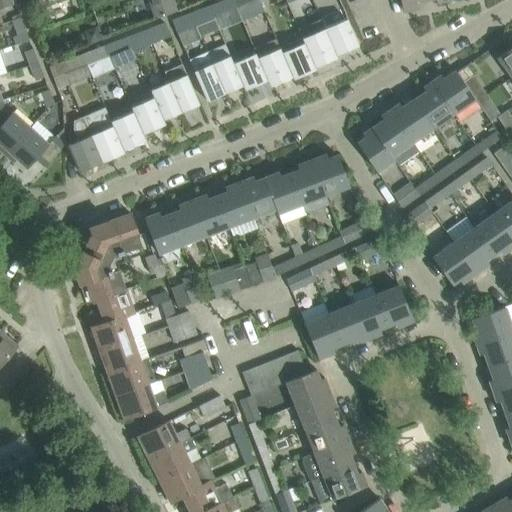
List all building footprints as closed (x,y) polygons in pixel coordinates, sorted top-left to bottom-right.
[(173,0),(147,0),(153,16),(154,18),(177,11),(173,0)] [(232,0),(225,0),(209,6),(214,18),(236,9),(232,0)] [(232,0),(236,9),(258,0),(232,0)] [(426,0),(400,0),(403,11),(419,7),(418,2),(426,0)] [(209,6),(191,14),(197,28),(204,25),(206,30),(217,26),(214,18),(209,6)] [(197,28),(191,14),(172,21),(178,35),(197,28)] [(336,55),(325,29),(319,18),(297,29),(302,39),(315,70),(316,70),(314,65),(336,55)] [(18,36),(26,33),(20,19),(12,22),(18,36)] [(347,19),(325,29),(336,55),(359,46),(347,19)] [(165,24),(147,31),(152,44),(170,37),(165,24)] [(88,44),(101,39),(97,26),(83,31),(88,44)] [(129,37),(133,49),(134,51),(152,44),(147,31),(129,37)] [(129,37),(105,46),(110,57),(133,49),(129,37)] [(293,79),(280,49),(276,39),(253,48),(256,55),(258,59),(267,80),(269,85),(290,75),(292,80),(293,79)] [(302,39),(280,49),(293,79),(315,70),(302,39)] [(511,47),(497,58),(509,74),(511,77),(511,76),(511,40),(510,43),(511,46),(511,47)] [(224,45),(207,52),(225,93),(242,86),(233,65),(224,45)] [(105,46),(83,55),(87,66),(110,57),(105,46)] [(25,53),(30,65),(39,62),(33,49),(25,53)] [(189,60),(194,72),(207,101),(225,93),(207,52),(189,60)] [(83,55),(60,64),(65,75),(68,84),(91,76),(87,66),(83,55)] [(256,55),(233,65),(242,86),(243,85),(245,90),(267,80),(258,59),(256,55)] [(39,62),(30,65),(36,82),(45,78),(39,62)] [(65,75),(60,64),(51,67),(59,89),(69,85),(68,84),(65,75)] [(182,65),(164,72),(169,83),(170,85),(181,112),(200,104),(192,86),(187,76),(182,65)] [(467,65),(457,72),(464,82),(473,75),(474,75),(467,65)] [(435,80),(432,82),(454,114),(457,112),(476,99),(464,82),(457,72),(456,71),(444,79),(441,75),(435,80)] [(473,75),(464,82),(476,99),(478,102),(487,95),(473,75)] [(419,96),(414,99),(433,128),(438,124),(454,114),(432,82),(423,88),(426,91),(419,96)] [(151,91),(154,98),(163,120),(181,112),(169,83),(151,91)] [(47,108),(55,104),(50,90),(41,94),(47,108)] [(487,95),(478,102),(482,108),(491,120),(500,114),(487,95)] [(131,108),(133,112),(143,134),(165,124),(163,120),(154,98),(131,108)] [(398,105),(390,110),(412,142),(420,137),(433,128),(414,99),(402,107),(399,104),(398,105)] [(0,102),(0,142),(6,147),(2,152),(6,155),(29,129),(0,102)] [(104,107),(82,117),(87,130),(94,147),(101,163),(125,153),(123,148),(111,122),(104,107)] [(382,121),(372,128),(394,160),(398,166),(408,159),(415,154),(419,151),(412,142),(390,110),(382,116),(384,120),(382,121)] [(511,117),(506,110),(496,117),(510,137),(511,135),(511,117)] [(133,112),(111,122),(123,148),(145,138),(143,134),(133,112)] [(69,146),(72,154),(80,172),(101,163),(94,147),(87,130),(82,117),(73,121),(77,128),(73,129),(79,141),(69,146)] [(366,137),(358,143),(377,171),(394,160),(372,128),(363,134),(366,137)] [(29,129),(6,155),(10,159),(14,155),(28,167),(36,158),(45,166),(64,145),(55,137),(48,146),(29,129)] [(476,146),(481,153),(501,138),(497,131),(487,138),(476,146)] [(476,146),(464,154),(469,161),(481,153),(476,146)] [(493,154),(505,170),(511,165),(511,157),(504,146),(493,154)] [(326,155),(312,160),(325,195),(349,186),(338,155),(328,159),(326,155)] [(487,158),(475,167),(480,173),(492,164),(487,158)] [(300,170),(290,173),(302,204),(325,195),(312,160),(298,165),(300,170)] [(447,167),(435,175),(440,182),(452,173),(447,167)] [(302,204),(290,173),(281,177),(279,172),(265,178),(278,213),(283,224),(306,215),(302,204)] [(410,182),(410,183),(419,196),(440,182),(435,175),(415,190),(410,182)] [(254,177),(240,182),(253,217),(276,208),(278,213),(265,178),(255,181),(254,177)] [(457,179),(445,187),(450,194),(462,186),(457,179)] [(227,192),(218,196),(229,226),(253,217),(240,182),(226,188),(227,192)] [(410,183),(393,194),(402,208),(419,196),(410,183)] [(445,187),(434,196),(439,202),(450,194),(445,187)] [(207,195),(192,200),(206,235),(229,226),(218,196),(208,199),(207,195)] [(180,210),(170,214),(182,244),(206,235),(192,200),(178,205),(180,210)] [(511,200),(495,213),(511,237),(511,200)] [(425,202),(407,215),(404,217),(412,228),(428,216),(433,213),(430,209),(425,202)] [(78,260),(72,263),(79,284),(86,305),(97,301),(126,291),(117,263),(145,254),(130,213),(89,228),(91,234),(78,260)] [(160,213),(145,218),(158,254),(182,244),(170,214),(161,217),(160,213)] [(511,237),(495,213),(474,228),(493,254),(500,249),(503,253),(511,246),(511,237)] [(366,219),(339,231),(344,244),(371,232),(366,219)] [(311,227),(307,229),(311,237),(307,241),(309,245),(313,245),(317,243),(311,227)] [(474,228),(453,243),(475,273),(488,264),(486,260),(493,254),(474,228)] [(340,237),(318,247),(321,255),(344,244),(339,231),(338,232),(340,237)] [(379,237),(356,247),(361,260),(384,249),(379,237)] [(294,258),(297,266),(321,255),(318,247),(302,254),(297,242),(289,246),(294,258)] [(453,243),(433,257),(452,284),(459,278),(462,282),(475,273),(453,243)] [(356,247),(333,258),(335,266),(359,255),(361,260),(356,247)] [(156,279),(166,275),(160,258),(156,259),(155,255),(144,259),(150,275),(154,274),(156,279)] [(255,262),(244,266),(251,287),(263,283),(276,278),(267,255),(255,260),(255,262)] [(267,255),(276,278),(275,276),(297,266),(294,258),(272,268),(267,255)] [(310,269),(313,276),(324,271),(326,270),(323,263),(310,269)] [(231,268),(219,272),(227,296),(251,287),(244,266),(232,270),(231,268)] [(310,269),(286,280),(292,292),(315,281),(313,276),(310,269)] [(207,277),(214,295),(216,300),(227,296),(219,272),(207,277)] [(183,281),(191,304),(192,305),(203,300),(194,277),(183,281)] [(399,286),(375,295),(387,325),(396,322),(397,326),(413,320),(399,286)] [(126,291),(97,301),(104,322),(105,323),(125,317),(135,314),(126,291)] [(154,307),(160,305),(169,302),(166,293),(151,299),(154,307)] [(375,295),(352,305),(366,339),(381,333),(379,329),(387,325),(375,295)] [(352,305),(328,314),(340,344),(349,341),(351,345),(366,339),(352,305)] [(473,333),(476,343),(511,330),(511,328),(504,307),(472,318),(477,332),(473,333)] [(189,312),(175,317),(166,320),(170,331),(193,323),(189,312)] [(328,314),(305,324),(319,358),(334,352),(332,347),(340,344),(328,314)] [(91,327),(100,351),(133,339),(125,317),(105,323),(104,322),(91,327)] [(193,323),(170,331),(174,344),(197,336),(193,323)] [(0,329),(0,364),(18,344),(17,343),(16,344),(0,329)] [(511,330),(476,343),(480,354),(484,352),(489,366),(511,357),(511,330)] [(133,339),(100,351),(108,374),(148,360),(147,358),(140,361),(133,339)] [(298,350),(286,355),(296,378),(307,373),(298,350)] [(179,360),(184,373),(207,364),(203,352),(179,360)] [(286,355),(275,359),(285,383),(287,382),(296,378),(286,355)] [(511,357),(489,366),(494,380),(490,381),(493,391),(511,384),(511,357)] [(275,359),(264,364),(273,387),(285,383),(275,359)] [(148,360),(108,374),(116,396),(149,385),(148,383),(155,381),(148,360)] [(207,364),(184,373),(190,389),(212,379),(207,364)] [(264,364),(252,368),(262,392),(273,387),(264,364)] [(252,368),(242,373),(251,396),(262,392),(252,368)] [(296,378),(287,382),(296,406),(330,392),(324,378),(320,379),(316,370),(307,373),(296,378)] [(511,384),(493,391),(497,401),(501,400),(506,414),(511,411),(511,384)] [(149,385),(116,396),(124,418),(157,407),(168,401),(165,391),(153,395),(149,385)] [(330,392),(296,406),(305,430),(335,417),(331,407),(335,406),(330,392)] [(239,401),(249,425),(255,423),(261,420),(251,396),(239,401)] [(220,397),(198,408),(204,419),(225,408),(220,397)] [(301,457),(301,458),(349,439),(343,424),(338,426),(335,417),(305,430),(314,452),(301,457)] [(169,421),(138,436),(149,459),(191,438),(186,428),(175,433),(169,421)] [(255,423),(249,425),(254,438),(258,449),(264,446),(255,423)] [(231,427),(237,442),(245,439),(239,424),(231,427)] [(191,438),(149,459),(160,481),(205,458),(204,457),(190,464),(185,453),(196,448),(191,438)] [(245,439),(237,442),(243,458),(251,455),(245,439)] [(349,439),(301,458),(302,461),(301,461),(308,479),(309,478),(310,481),(323,476),(353,464),(350,454),(354,453),(349,439)] [(264,446),(258,449),(267,472),(273,469),(264,446)] [(205,458),(160,481),(170,502),(183,496),(201,488),(201,487),(211,482),(210,481),(215,479),(205,458)] [(353,464),(323,476),(332,500),(367,486),(361,471),(357,473),(353,464)] [(249,471),(255,487),(262,484),(256,469),(249,471)] [(273,469),(267,472),(275,496),(283,493),(273,469)] [(201,488),(183,496),(190,511),(203,511),(233,498),(225,483),(214,489),(211,482),(201,487),(201,488)] [(262,484),(255,487),(261,503),(268,500),(262,484)] [(296,511),(288,491),(283,493),(275,496),(281,511),(296,511)] [(506,497),(493,504),(497,511),(511,511),(511,498),(509,501),(506,497)] [(203,511),(230,511),(238,508),(233,498),(203,511)] [(379,498),(358,511),(382,511),(382,510),(385,508),(379,498)]
